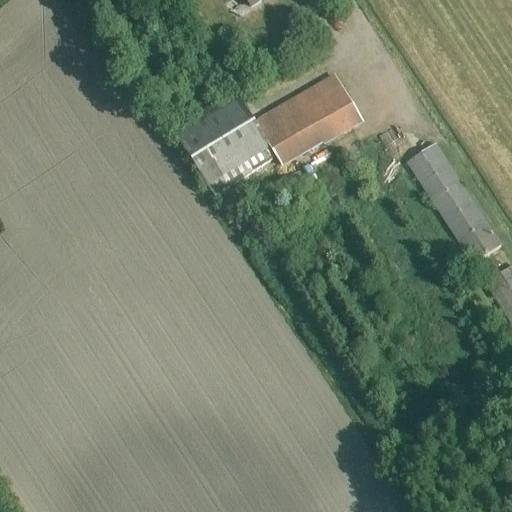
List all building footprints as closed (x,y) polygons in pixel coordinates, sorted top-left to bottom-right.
[(245,0),(251,8),(263,0),(245,0)] [(245,35),(218,52),(247,96),(273,80),(245,35)] [(234,95),(171,133),(211,199),(277,160),(281,168),(362,121),(336,76),(252,126),(234,95)] [(473,265),(500,248),(435,147),(408,165),(473,265)] [(511,269),(486,286),(511,325),(511,269)]
